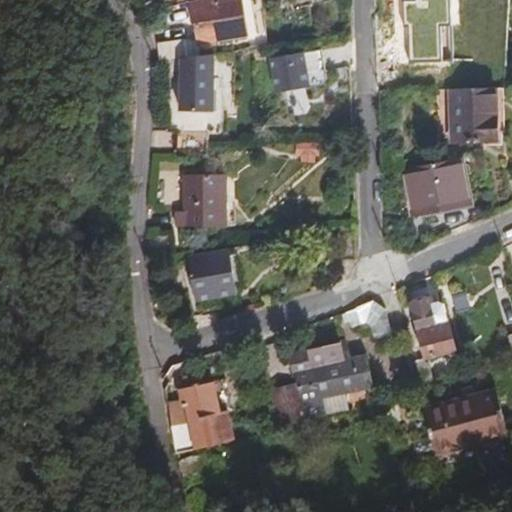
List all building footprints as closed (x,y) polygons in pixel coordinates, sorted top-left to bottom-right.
[(236,0),(189,0),(185,1),(193,47),(244,38),(239,14),(236,0)] [(448,24),(446,0),(416,0),(416,3),(407,4),(407,24),(411,25),(413,61),(439,60),(439,24),(448,24)] [(160,63),(176,61),(182,60),(179,43),(151,48),(154,64),(160,63)] [(262,60),(268,94),(313,87),(318,81),(313,52),(262,60)] [(200,91),(206,92),(206,85),(206,74),(204,74),(205,56),(182,60),(176,61),(175,75),(174,75),(172,111),(200,111),(200,91)] [(175,75),(176,61),(160,63),(159,80),(166,81),(166,75),(174,75),(175,75)] [(488,91),(444,93),(446,144),(474,143),(490,143),(488,91)] [(197,133),(170,133),(170,153),(197,153),(197,133)] [(311,144),(291,144),(292,156),(311,155),(311,144)] [(453,161),(398,173),(409,219),(463,207),(453,161)] [(171,227),(222,226),(222,202),(222,177),(177,177),(178,214),(171,214),(171,227)] [(346,230),(325,232),(328,258),(349,256),(346,230)] [(224,251),(182,257),(188,300),(211,296),(230,294),(224,251)] [(432,293),(439,318),(449,315),(442,290),(432,293)] [(413,302),(404,305),(420,358),(448,351),(436,307),(433,305),(426,307),(424,300),(413,302)] [(365,304),(343,312),(351,346),(385,338),(379,313),(365,304)] [(511,366),(511,335),(501,339),(509,367),(511,366)] [(284,359),(299,422),(350,410),(347,395),(367,390),(359,357),(341,361),(337,347),(317,351),(284,359)] [(173,455),(228,442),(220,410),(214,412),(208,384),(191,387),(171,392),(175,409),(163,412),(173,455)] [(288,386),(264,394),(272,419),(295,411),(288,386)] [(427,454),(428,457),(503,438),(492,393),(417,412),(424,439),(406,443),(410,458),(427,454)] [(202,457),(184,462),(188,478),(206,474),(202,457)]
